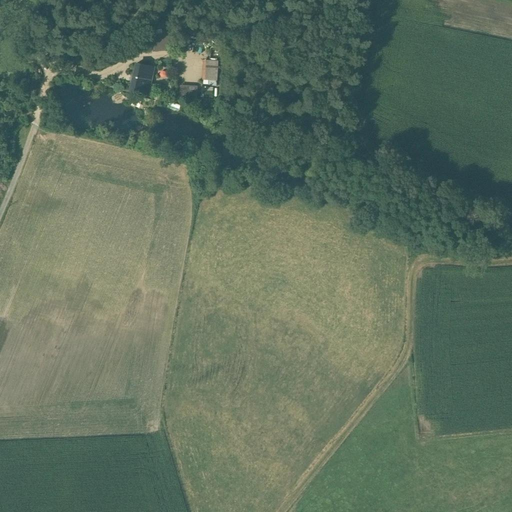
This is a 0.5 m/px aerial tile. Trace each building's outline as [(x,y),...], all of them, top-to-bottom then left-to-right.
[(164,33),(152,36),(155,51),(167,49),(164,33)] [(215,61),(203,60),(201,79),(215,80),(215,61)] [(152,68),(136,64),(131,90),(147,94),(150,81),(149,81),(152,68)] [(179,96),(193,98),(195,86),(181,84),(179,96)] [(212,87),(201,86),(201,97),(212,97),(212,87)]
